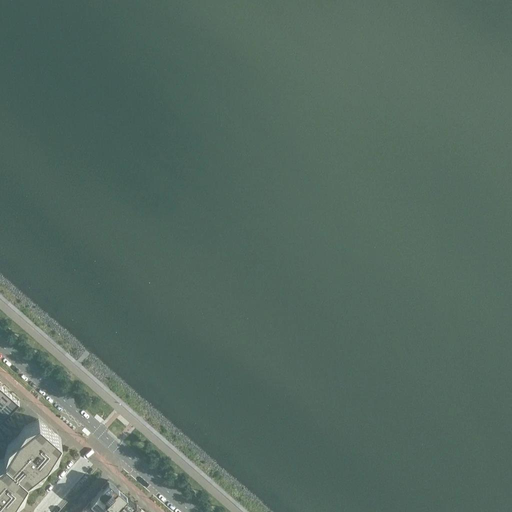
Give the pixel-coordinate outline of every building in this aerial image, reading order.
[(2,387),(0,388),(0,405),(2,403),(10,394),(2,387)] [(10,394),(2,403),(10,411),(12,408),(19,402),(10,394)] [(0,421),(10,411),(2,403),(0,405),(0,421)] [(60,438),(38,419),(18,436),(4,458),(26,477),(46,460),(60,438)] [(0,508),(12,499),(26,477),(4,458),(0,460),(0,508)] [(100,509),(118,488),(107,479),(102,485),(103,486),(89,503),(98,511),(100,509)] [(127,496),(118,488),(100,509),(103,511),(113,511),(127,496)] [(129,511),(136,504),(127,496),(113,511),(129,511)]
